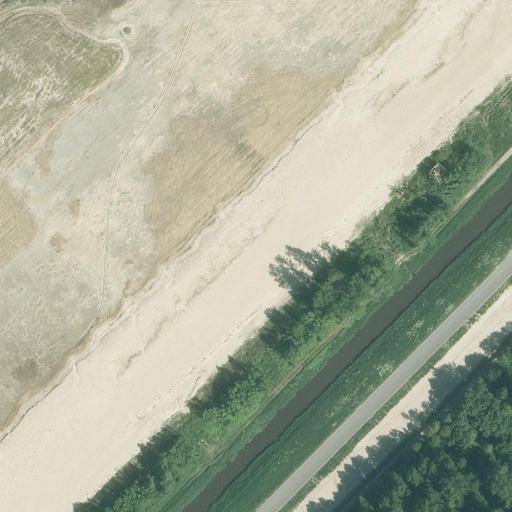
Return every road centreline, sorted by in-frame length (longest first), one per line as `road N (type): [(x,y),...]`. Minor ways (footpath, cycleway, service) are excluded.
road 1 (unclassified): [(261,511),(511,259)]
road 2 (unclassified): [(308,511),(511,304)]
